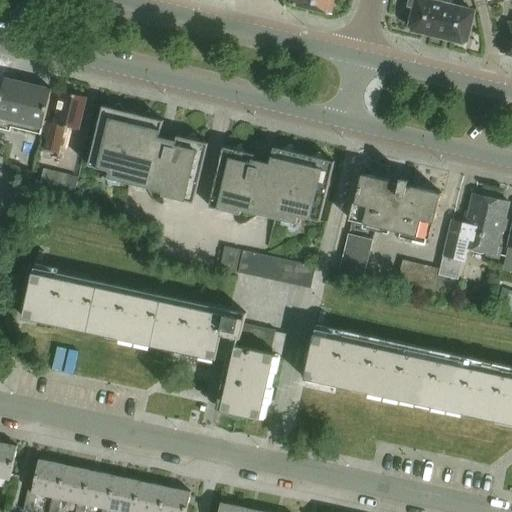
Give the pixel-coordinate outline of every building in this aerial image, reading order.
[(329,15),(331,0),(288,0),(288,5),(329,15)] [(432,0),(406,0),(405,5),(415,8),(410,27),(413,32),(423,34),(432,0)] [(436,0),(432,0),(423,34),(444,40),(452,7),(436,3),(436,0)] [(469,41),(475,17),(472,11),(458,8),(459,0),(454,0),(452,7),(444,40),(462,44),(469,41)] [(511,56),(511,25),(508,24),(501,54),(511,56)] [(0,124),(42,135),(53,90),(6,78),(0,102),(0,124)] [(80,129),(87,98),(63,92),(56,122),(52,121),(46,148),(59,152),(66,126),(80,129)] [(194,204),(209,145),(179,137),(179,135),(162,130),(165,121),(104,106),(89,164),(110,170),(109,177),(163,191),(162,196),(194,204)] [(225,148),(210,207),(242,215),(243,210),(298,224),(300,217),(321,222),(336,162),(275,148),(273,157),(256,153),(255,155),(225,148)] [(44,167),(38,189),(61,195),(67,174),(44,167)] [(431,239),(442,193),(409,185),(410,180),(402,178),(401,183),(363,174),(356,202),(355,202),(351,220),(431,239)] [(502,249),(498,248),(509,204),(475,196),(471,213),(466,212),(463,224),(453,222),(442,270),(453,273),(453,270),(463,265),(467,247),(490,253),(489,257),(500,260),(502,249)] [(365,276),(374,240),(350,234),(341,270),(365,276)] [(237,272),(243,249),(227,245),(222,268),(237,272)] [(251,275),(256,252),(245,250),(240,272),(251,275)] [(261,277),(266,255),(256,253),(251,275),(261,277)] [(271,279),(276,257),(266,255),(261,277),(271,279)] [(271,279),(281,281),(286,259),(276,257),(271,279)] [(291,284),(296,261),(286,259),(281,281),(291,284)] [(398,285),(435,294),(441,269),(404,260),(398,285)] [(301,286),(306,263),(296,261),(291,284),(301,286)] [(312,288),(317,266),(306,263),(301,286),(312,288)] [(36,267),(25,317),(41,321),(42,315),(58,318),(57,324),(88,331),(89,331),(104,335),(106,329),(122,332),(120,338),(165,348),(168,349),(170,343),(186,346),(184,352),(218,359),(223,335),(232,337),(238,338),(225,394),(224,400),(222,410),(262,419),(266,403),(270,385),(276,354),(272,353),(262,350),(251,348),(241,346),(245,324),(248,313),(36,267)] [(511,296),(501,292),(497,305),(511,309),(511,296)] [(482,293),(479,308),(494,311),(496,295),(482,293)] [(245,324),(241,346),(251,348),(256,326),(245,324)] [(256,326),(251,348),(262,350),(267,328),(256,326)] [(267,328),(262,350),(272,353),(277,331),(267,328)] [(311,355),(306,379),(325,383),(326,377),(345,381),(344,387),(370,392),(382,395),(383,389),(402,393),(401,399),(439,408),(441,402),(460,406),(458,412),(496,420),(511,423),(511,419),(511,371),(317,329),(311,355)] [(0,476),(12,479),(19,446),(0,442),(0,476)] [(29,491),(25,510),(35,511),(39,493),(55,497),(59,498),(66,465),(41,459),(34,492),(29,491)] [(55,497),(51,511),(60,511),(64,499),(80,502),(84,503),(91,470),(66,465),(59,498),(55,497)] [(80,502),(77,511),(87,511),(89,504),(105,508),(109,509),(116,476),(91,470),(84,503),(80,502)] [(105,508),(104,511),(113,511),(114,510),(124,511),(134,511),(142,481),(116,476),(109,509),(105,508)] [(161,511),(167,487),(142,481),(134,511),(161,511)] [(187,511),(192,492),(167,487),(161,511),(187,511)]
